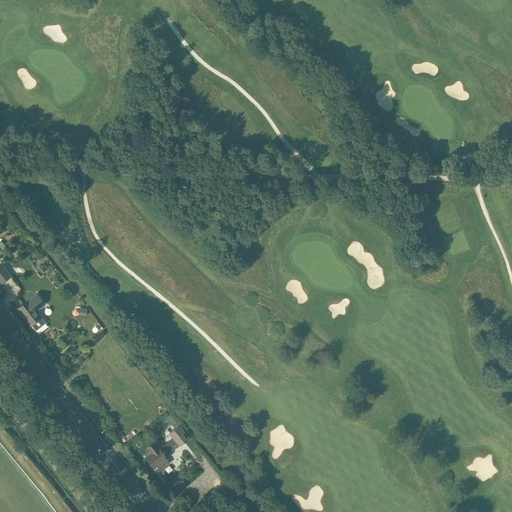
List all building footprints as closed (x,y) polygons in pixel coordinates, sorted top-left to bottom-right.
[(0,263),(0,283),(1,284),(11,275),(1,262),(0,263)] [(29,300),(17,309),(30,325),(34,330),(43,322),(40,317),(42,316),(37,309),(44,304),(36,295),(29,300)] [(77,307),(77,315),(84,316),(85,308),(77,307)] [(170,414),(166,417),(169,421),(174,428),(168,433),(179,446),(189,438),(179,424),(178,425),(170,414)] [(164,445),(164,444),(159,448),(153,441),(146,447),(150,452),(151,453),(145,458),(153,468),(154,467),(158,472),(170,462),(165,456),(170,453),(170,452),(164,445)]
